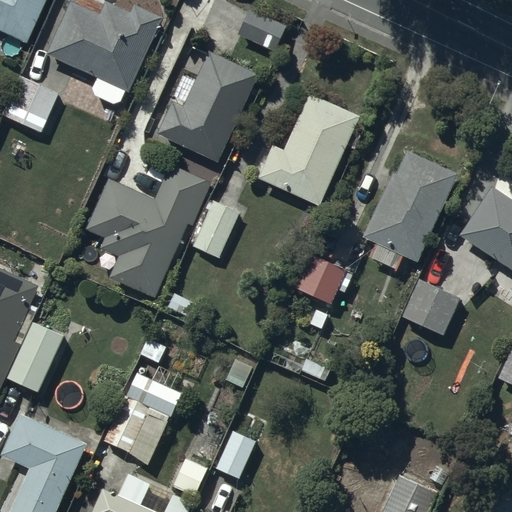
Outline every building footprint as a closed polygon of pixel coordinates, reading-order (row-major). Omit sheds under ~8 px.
[(53,0),(0,0),(0,32),(34,47),(53,0)] [(164,20),(136,9),(133,16),(107,6),(102,18),(72,6),(50,61),(100,81),(94,97),(124,110),(130,95),(133,96),(164,20)] [(291,29),(252,11),(240,37),(279,55),(291,29)] [(264,78),(213,54),(206,68),(196,63),(161,136),(222,165),(264,78)] [(64,94),(23,78),(7,117),(48,133),(64,94)] [(366,120),(315,97),(289,154),(280,150),(265,182),(326,209),(366,120)] [(398,180),(395,178),(365,243),(379,249),(371,265),(398,277),(405,262),(419,269),(445,213),(444,213),(465,167),(449,160),(444,172),(409,156),(398,180)] [(210,189),(170,171),(155,205),(107,183),(84,235),(105,244),(100,255),(118,263),(109,283),(156,304),(189,231),(191,232),(210,189)] [(511,199),(497,190),(464,240),(511,271),(511,199)] [(246,214),(217,202),(198,250),(228,262),(246,214)] [(349,272),(316,256),(300,289),(334,304),(349,272)] [(41,286),(0,267),(0,394),(2,396),(9,380),(41,394),(67,336),(37,323),(43,309),(33,305),(41,286)] [(465,300),(423,281),(405,320),(447,339),(465,300)] [(204,305),(174,291),(167,306),(197,320),(204,305)] [(511,358),(502,381),(511,386),(511,358)] [(190,393),(144,372),(111,444),(157,465),(190,393)] [(63,511),(92,447),(25,418),(7,460),(33,471),(14,511),(63,511)] [(260,445),(237,433),(220,470),(242,481),(260,445)] [(198,502),(212,473),(188,462),(174,491),(198,502)] [(430,511),(439,494),(404,478),(387,511),(430,511)] [(147,511),(106,493),(97,511),(147,511)]
